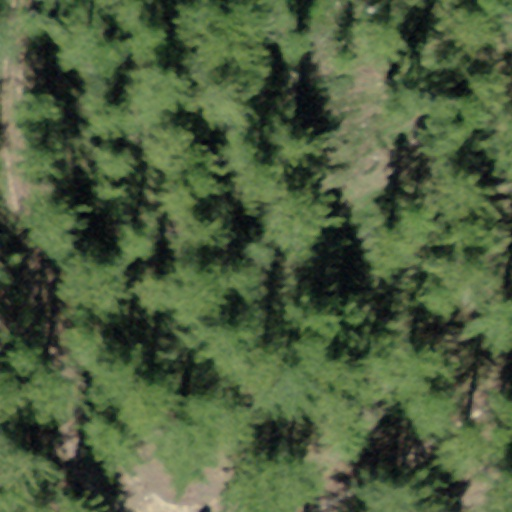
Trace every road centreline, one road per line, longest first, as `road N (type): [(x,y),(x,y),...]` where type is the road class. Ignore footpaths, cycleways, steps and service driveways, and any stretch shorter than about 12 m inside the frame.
road 1 (track): [(112,511),(97,493),(4,168),(2,64),(13,0)]
road 2 (track): [(511,407),(316,511)]
